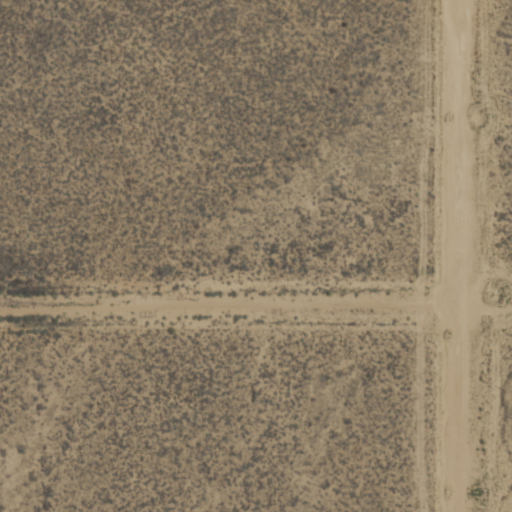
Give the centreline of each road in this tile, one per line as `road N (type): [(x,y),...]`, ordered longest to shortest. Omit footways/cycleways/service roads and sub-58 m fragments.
road 1 (track): [(511,307),(0,303)]
road 2 (track): [(467,0),(464,511)]
